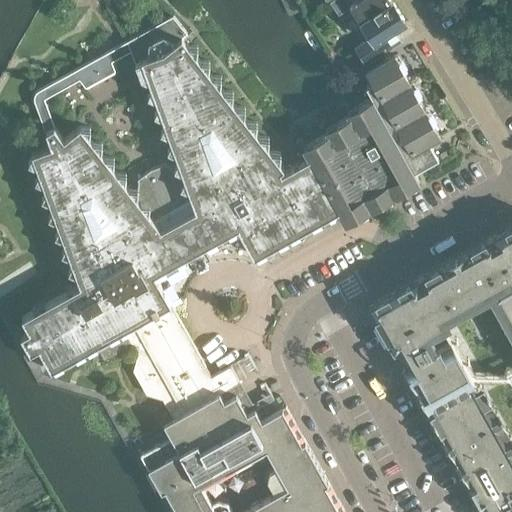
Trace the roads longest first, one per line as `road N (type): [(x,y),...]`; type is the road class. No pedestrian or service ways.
road 1 (residential): [(362,511),(294,393),(289,343),(298,314),(511,200)]
road 2 (residential): [(511,165),(407,0)]
